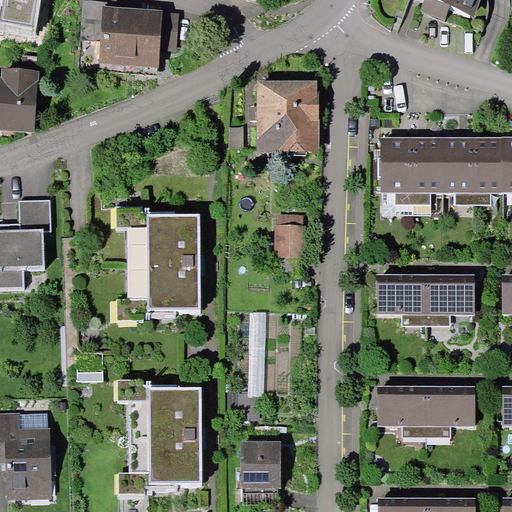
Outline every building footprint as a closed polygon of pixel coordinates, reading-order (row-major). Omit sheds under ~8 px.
[(0,0),(0,7),(39,13),(41,0),(0,0)] [(411,0),(468,21),(475,0),(411,0)] [(173,51),(175,21),(104,16),(104,8),(81,7),(76,75),(131,78),(132,68),(155,70),(156,50),(173,51)] [(1,85),(0,84),(0,133),(29,135),(33,77),(2,75),(1,85)] [(312,155),(312,89),(256,89),(256,114),(247,114),(247,124),(256,124),(256,160),(265,159),(265,155),(312,155)] [(379,181),(379,197),(511,196),(511,145),(481,146),(463,146),(419,146),(400,146),(379,146),(379,162),(375,162),(375,181),(379,181)] [(42,230),(51,230),(50,200),(19,201),(20,223),(0,223),(0,286),(24,286),(24,269),(43,269),(42,230)] [(173,317),(198,316),(197,221),(172,221),(172,217),(134,218),(134,233),(124,233),(125,306),(135,306),(135,321),(173,320),(173,317)] [(275,260),(300,261),(300,220),(276,219),(275,260)] [(471,318),(471,282),(450,282),(403,282),(376,282),(376,319),(471,318)] [(511,314),(511,282),(501,282),(501,315),(511,314)] [(175,489),(199,489),(198,394),(174,394),(174,390),(141,391),(141,386),(115,386),(116,406),(126,406),(127,479),(116,479),(117,499),(142,499),(142,497),(150,497),(150,494),(175,493),(175,489)] [(511,392),(501,393),(501,429),(511,429),(511,392)] [(229,393),(229,423),(252,423),(252,393),(229,393)] [(471,393),(447,393),(402,393),(376,393),(376,430),(471,429),(471,393)] [(16,437),(15,424),(0,424),(0,463),(5,463),(7,501),(30,499),(29,492),(49,491),(46,436),(16,437)] [(275,490),(277,490),(277,450),(240,450),(240,508),(275,508),(275,490)]
